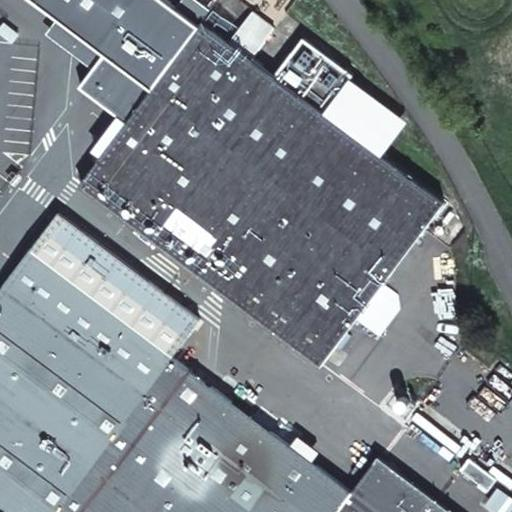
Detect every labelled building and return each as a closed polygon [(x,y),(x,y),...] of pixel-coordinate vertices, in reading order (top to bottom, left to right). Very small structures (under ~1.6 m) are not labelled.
[(128,120),(200,26),(166,0),(37,0),(109,52),(83,86),(128,120)] [(252,13),(229,43),(251,60),(274,30),(252,13)] [(80,183),(322,365),(357,319),(383,283),(440,205),(251,60),(229,43),(202,23),(200,26),(128,120),(80,183)] [(351,492),(173,357),(200,320),(59,213),(0,290),(0,511),(449,511),(377,457),(351,492)] [(383,283),(357,319),(379,335),(399,308),(397,294),(383,283)] [(489,487),(498,476),(471,455),(462,466),(489,487)]
